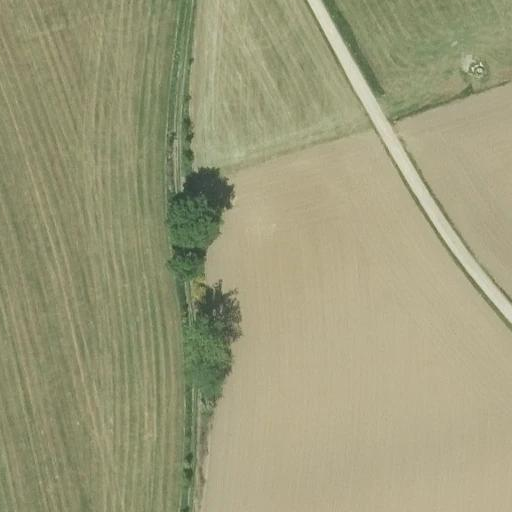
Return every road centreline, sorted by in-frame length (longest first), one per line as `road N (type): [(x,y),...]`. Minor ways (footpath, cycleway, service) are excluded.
road 1 (track): [(189,511),(194,339),(177,142),(190,0)]
road 2 (unclassified): [(511,312),(437,218),(314,0)]
